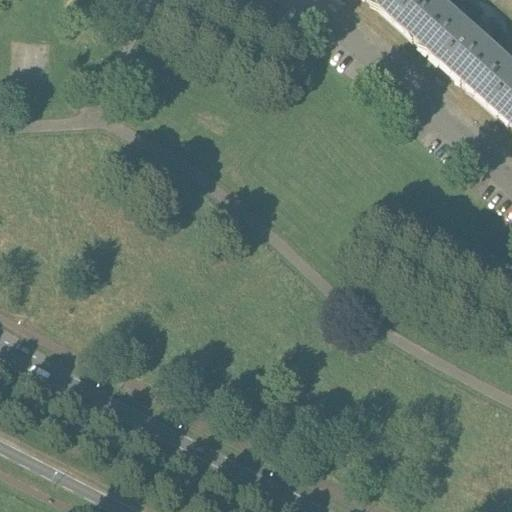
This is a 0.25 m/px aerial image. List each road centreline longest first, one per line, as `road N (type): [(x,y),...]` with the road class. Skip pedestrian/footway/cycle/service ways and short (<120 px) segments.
road 1 (primary): [(316,511),(0,349)]
road 2 (residential): [(511,179),(310,0)]
road 3 (primary): [(0,447),(125,511)]
